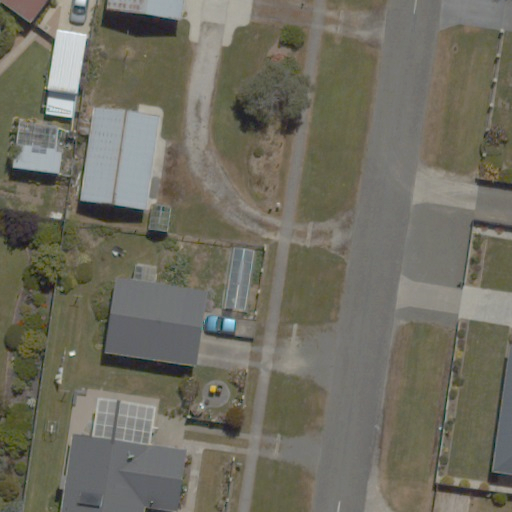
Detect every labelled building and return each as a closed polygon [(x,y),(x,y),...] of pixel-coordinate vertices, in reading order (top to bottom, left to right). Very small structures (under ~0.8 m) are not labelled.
[(0,0),(0,12),(26,32),(49,0),(0,0)] [(110,0),(108,18),(184,29),(188,0),(110,0)] [(93,27),(56,23),(47,99),(84,103),(93,27)] [(163,118),(99,108),(84,207),(148,217),(163,118)] [(14,148),(13,174),(59,175),(60,149),(14,148)] [(207,297),(118,284),(107,360),(196,373),(207,297)] [(181,511),(189,462),(74,445),(63,511),(181,511)]
